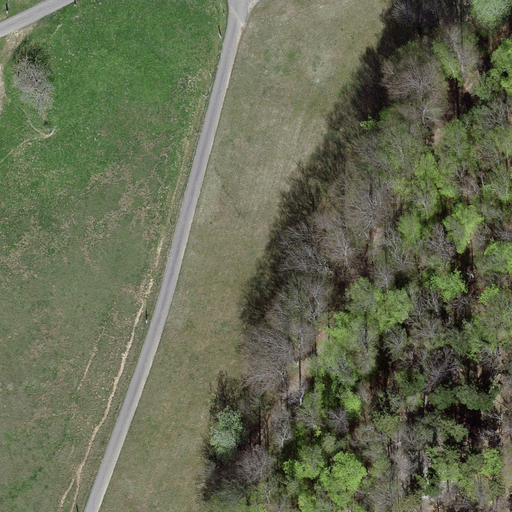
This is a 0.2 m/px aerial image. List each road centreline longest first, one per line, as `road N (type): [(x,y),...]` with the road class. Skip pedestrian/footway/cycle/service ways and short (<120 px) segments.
road 1 (track): [(207,511),(292,390),(425,150),(511,43)]
road 2 (unclassified): [(88,511),(168,286),(237,26),(237,0)]
